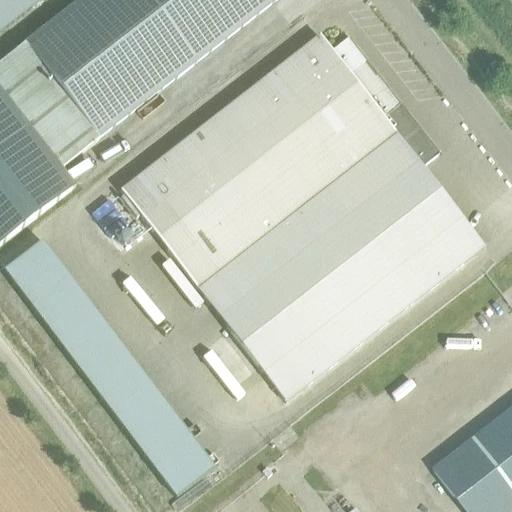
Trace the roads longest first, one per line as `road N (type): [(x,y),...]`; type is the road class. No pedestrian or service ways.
road 1 (unclassified): [(122,511),(0,350)]
road 2 (unclassified): [(511,152),(393,0)]
